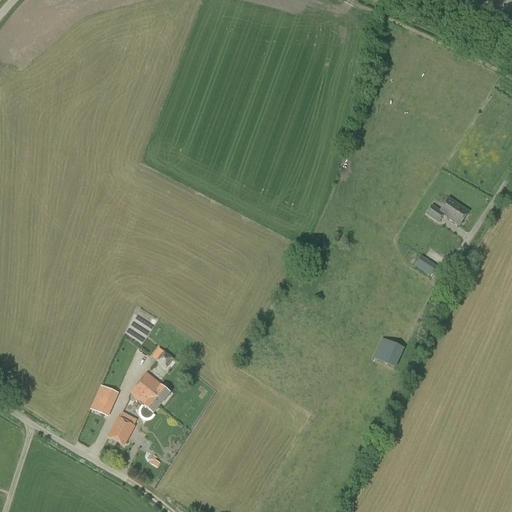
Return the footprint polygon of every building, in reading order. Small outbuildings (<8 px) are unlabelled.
[(469,213),(449,199),(440,212),(433,206),(427,214),(440,223),(444,215),(460,226),(469,213)] [(413,266),(429,276),(435,265),(419,256),(413,266)] [(395,369),(404,350),(382,340),(373,359),(395,369)] [(167,372),(176,363),(159,347),(150,356),(167,372)] [(154,403),(159,407),(169,394),(145,374),(137,385),(142,390),(142,389),(152,397),(150,399),(154,402),(154,403)] [(131,392),(146,405),(144,407),(141,411),(141,413),(140,415),(141,416),(142,418),(144,419),(145,420),(147,420),(149,419),(151,418),(152,417),(153,416),(152,415),(153,415),(159,407),(154,403),(154,402),(150,399),(152,397),(142,389),(142,390),(137,385),(131,392)] [(100,387),(90,410),(108,418),(118,394),(100,387)] [(124,447),(134,427),(117,418),(107,438),(124,447)]
